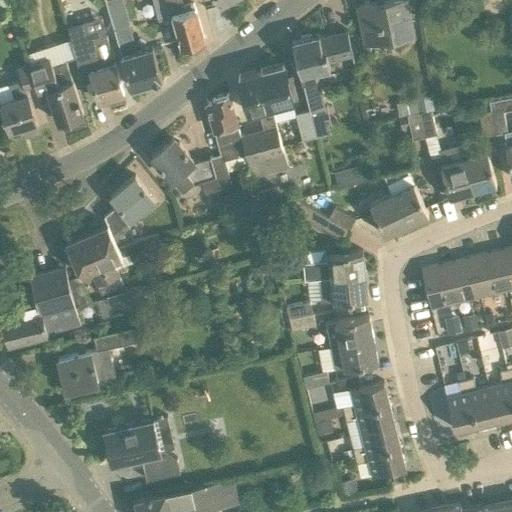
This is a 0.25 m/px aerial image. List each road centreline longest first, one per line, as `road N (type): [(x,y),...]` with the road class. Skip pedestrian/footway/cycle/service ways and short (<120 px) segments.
road 1 (residential): [(511,467),(464,476),(442,471),(428,446),(388,288),(396,253),(511,208)]
road 2 (unclassified): [(0,200),(112,144),(298,0)]
